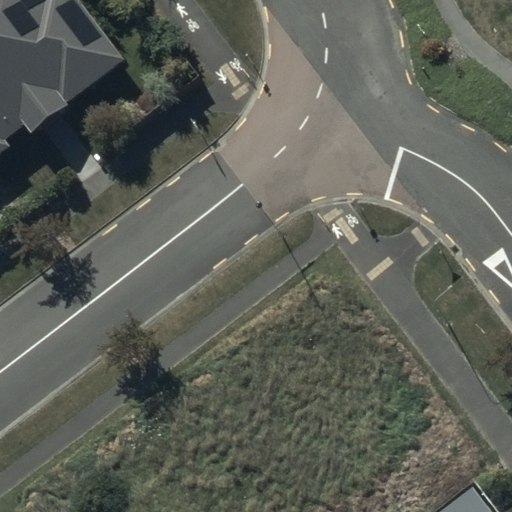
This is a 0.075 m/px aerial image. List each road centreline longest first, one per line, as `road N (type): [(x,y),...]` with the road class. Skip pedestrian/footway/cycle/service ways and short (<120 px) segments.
road 1 (residential): [(0,373),(241,188),(311,118)]
road 2 (residential): [(511,230),(442,166),(311,118)]
road 3 (residential): [(311,118),(328,72),(330,30),(321,0)]
